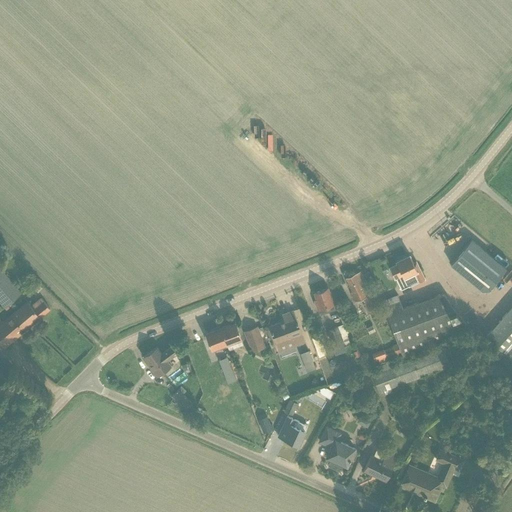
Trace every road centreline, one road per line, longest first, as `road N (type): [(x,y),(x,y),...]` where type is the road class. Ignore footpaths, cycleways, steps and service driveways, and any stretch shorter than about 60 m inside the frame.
road 1 (tertiary): [(83,378),(136,337),(413,227),(471,178),(511,127)]
road 2 (unclassified): [(378,511),(83,378)]
